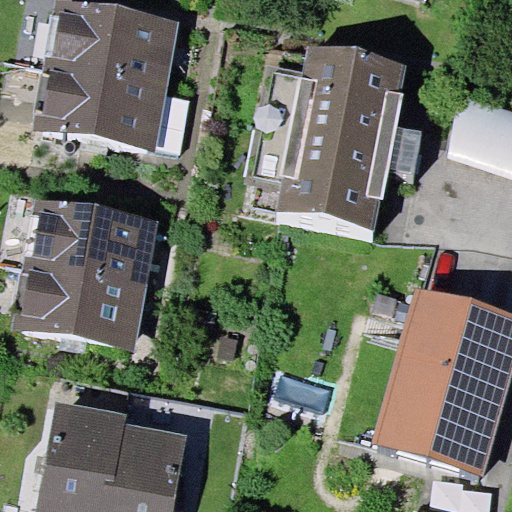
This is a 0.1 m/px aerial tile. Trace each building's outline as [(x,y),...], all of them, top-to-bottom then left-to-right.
[(386,0),(420,9),(422,0),(386,0)] [(49,80),(153,98),(163,39),(60,21),(49,80)] [(273,228),(368,246),(400,82),(305,63),(299,94),(269,88),(249,191),(279,197),(273,228)] [(143,157),(153,98),(49,80),(39,139),(143,157)] [(511,184),(511,128),(454,109),(445,162),(511,184)] [(392,186),(409,190),(417,149),(400,146),(392,186)] [(28,279),(132,298),(143,239),(39,220),(28,279)] [(121,357),(132,298),(28,279),(18,338),(121,357)] [(511,336),(420,309),(373,463),(483,497),(511,402),(511,336)] [(36,511),(101,511),(115,437),(52,426),(36,511)] [(118,438),(115,437),(101,511),(168,511),(178,459),(116,448),(118,438)]
